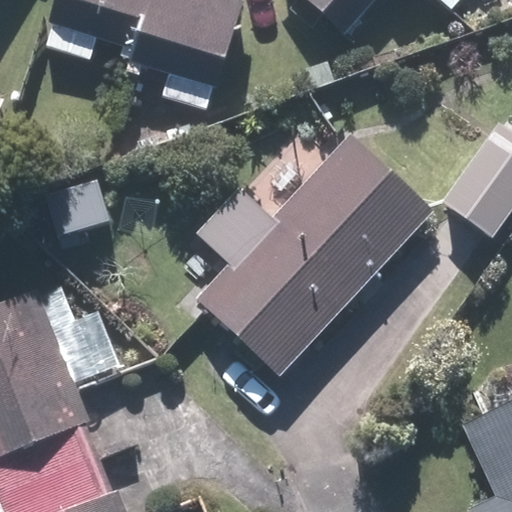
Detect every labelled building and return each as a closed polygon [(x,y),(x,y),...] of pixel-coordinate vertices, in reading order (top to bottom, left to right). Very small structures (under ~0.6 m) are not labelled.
[(122,53),(140,0),(45,0),(38,25),(30,50),(73,64),(82,39),(122,53)] [(193,118),(202,92),(230,8),(205,0),(140,0),(122,53),(118,64),(158,78),(151,103),(193,118)] [(288,0),(333,39),(368,0),(288,0)] [(511,146),(488,129),(432,205),(480,242),(511,198),(511,146)] [(219,270),(188,303),(269,378),(423,214),(342,139),(262,223),(234,197),(191,242),(219,270)] [(31,237),(55,259),(74,237),(51,216),(31,237)] [(0,499),(96,461),(66,387),(27,294),(0,305),(0,499)] [(511,511),(511,399),(454,426),(489,501),(463,511),(511,511)] [(0,499),(0,511),(116,511),(96,461),(0,499)]
